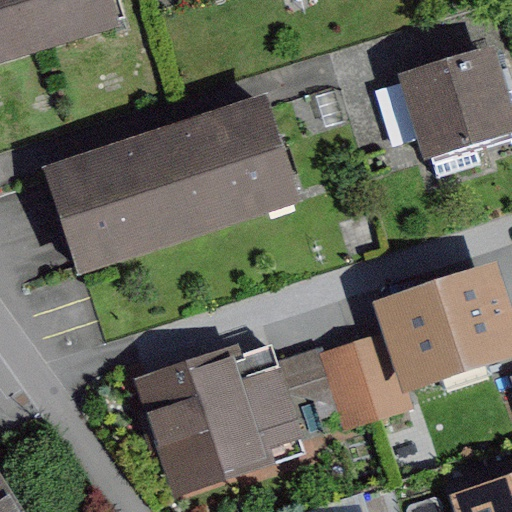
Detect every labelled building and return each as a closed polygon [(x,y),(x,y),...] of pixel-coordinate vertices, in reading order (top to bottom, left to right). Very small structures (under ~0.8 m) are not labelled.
[(0,0),(0,59),(114,25),(106,0),(0,0)] [(378,93),(394,144),(424,135),(429,153),(510,128),(487,57),(407,82),(408,84),(378,93)] [(295,195),(267,109),(51,180),(79,265),(295,195)] [(510,347),(488,279),(389,311),(411,379),(510,347)] [(385,338),(355,349),(378,417),(408,407),(385,338)] [(298,428),(286,392),(277,365),(272,349),(153,388),(185,486),(263,460),(257,442),(298,428)] [(347,427),(378,417),(355,349),(327,358),(323,349),(277,365),(286,392),(331,378),(347,427)] [(511,511),(511,487),(465,502),(468,511),(511,511)] [(0,511),(14,511),(0,488),(0,511)]
